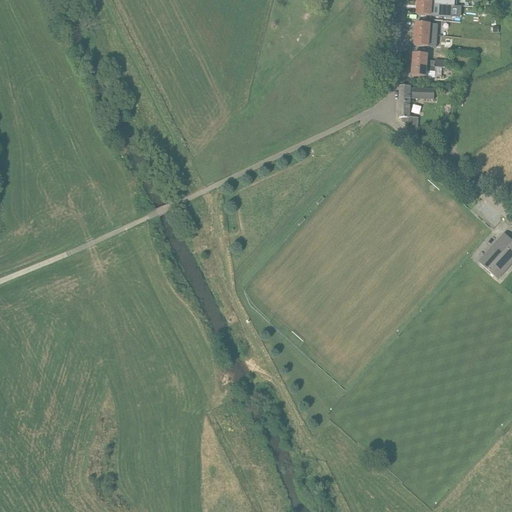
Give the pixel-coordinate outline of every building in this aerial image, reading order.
[(455,7),(454,7),(417,3),(416,15),(431,16),(432,10),(435,10),(434,13),(450,14),(450,13),(455,13),(455,7)] [(431,24),(426,24),(416,23),(415,34),(436,36),(437,25),(431,24)] [(436,48),(436,36),(415,34),(414,46),(424,47),(429,47),(436,48)] [(428,55),(423,54),(413,54),(413,65),(445,68),(446,61),(435,60),(435,62),(428,61),(428,55)] [(445,68),(413,65),(412,77),(426,78),(427,77),(441,78),(442,68),(445,68)] [(411,89),(411,87),(400,86),(399,118),(402,118),(403,123),(417,132),(418,119),(410,118),(411,99),(434,100),(434,89),(411,89)] [(508,268),(511,263),(511,240),(504,234),(489,251),(508,268)] [(497,280),(508,268),(489,251),(478,262),(497,280)]
